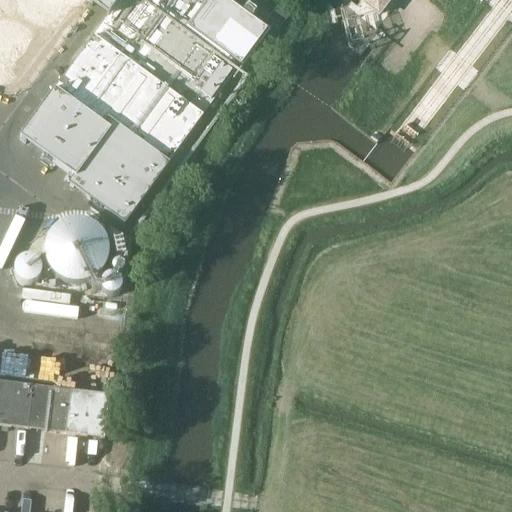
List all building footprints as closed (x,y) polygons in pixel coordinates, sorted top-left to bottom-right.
[(89,0),(90,5),(109,19),(59,88),(20,141),(75,181),(70,187),(125,227),(169,168),(168,167),(204,119),(203,118),(240,67),(242,68),(268,32),(223,0),(89,0)] [(379,15),(390,0),(363,0),(362,2),(379,15)] [(0,91),(8,92),(18,90),(27,84),(35,77),(38,71),(41,61),(41,51),(38,41),(32,32),(24,25),(15,21),(4,19),(0,20),(0,91)] [(44,243),(43,253),(44,263),(49,272),(56,279),(65,283),(75,285),(85,283),(94,279),(101,272),(105,263),(107,253),(105,243),(101,234),(94,227),(85,222),(75,221),(65,222),(56,227),(49,234),(44,243)] [(0,427),(28,431),(34,387),(0,383),(0,427)] [(28,431),(66,436),(71,392),(34,387),(28,431)] [(71,392),(66,436),(104,440),(109,397),(71,392)]
